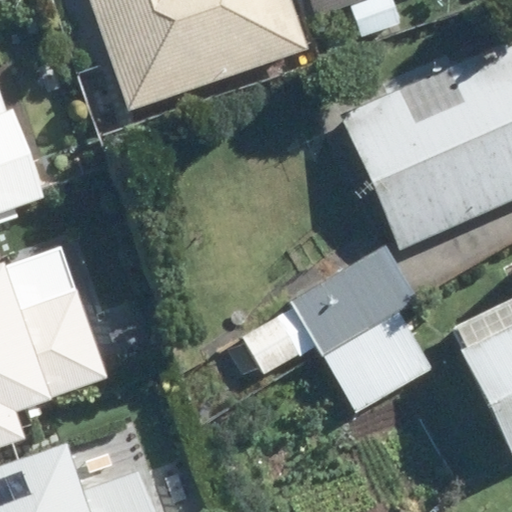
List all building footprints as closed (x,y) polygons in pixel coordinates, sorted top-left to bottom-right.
[(81,0),(120,110),(300,47),(283,0),(81,0)] [(303,0),(310,18),(359,0),(303,0)] [(362,0),(346,6),(358,38),(394,25),(384,0),(362,0)] [(511,36),(332,114),(391,250),(511,197),(511,36)] [(0,210),(35,199),(5,111),(0,113),(0,210)] [(373,248),(284,300),(316,355),(405,303),(373,248)] [(511,276),(511,288),(435,326),(501,459),(511,453),(511,266),(508,268),(511,276)] [(0,438),(8,435),(0,411),(0,408),(99,379),(69,290),(1,311),(0,308),(0,438)] [(0,457),(0,511),(143,511),(129,470),(68,491),(50,441),(0,457)]
